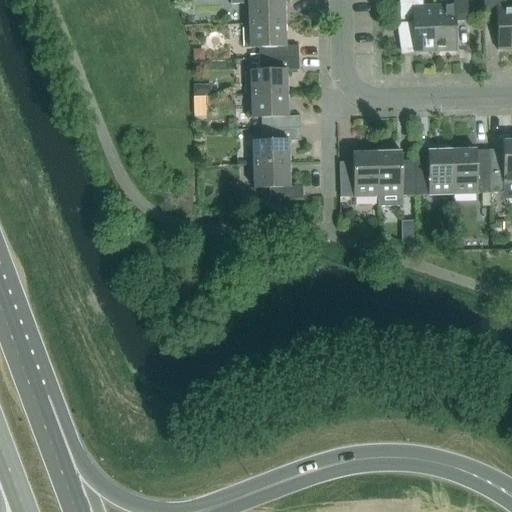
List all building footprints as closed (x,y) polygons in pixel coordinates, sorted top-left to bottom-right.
[(243,24),(243,25),(285,24),(284,1),(296,0),(263,0),(263,1),(247,1),(247,3),(248,3),(248,9),(244,9),(244,24),(243,24)] [(398,0),(400,47),(400,50),(413,50),(413,53),(434,52),(433,7),(423,7),(422,0),(398,0)] [(452,0),(453,6),(433,7),(434,52),(455,52),(454,22),(467,22),(465,0),(452,0)] [(482,0),(483,18),(496,18),(496,51),(511,50),(511,8),(505,9),(504,0),(482,0)] [(258,55),(259,60),(298,59),(298,46),(285,47),(285,24),(243,25),(243,26),(244,26),(245,41),(249,41),(249,47),(249,48),(258,48),(258,55)] [(203,60),(203,55),(199,51),(194,51),(194,60),(201,60),(203,60)] [(245,96),(246,96),(287,94),(286,71),(299,71),(298,59),(259,60),(259,65),(259,71),(249,72),(249,73),(250,73),(250,79),(246,79),(246,95),(245,95),(245,96)] [(202,85),(193,85),(193,95),(202,95),(212,95),(212,85),(202,85)] [(287,94),(246,96),(247,111),(251,111),(251,117),(251,118),(260,118),(261,130),(300,129),(300,117),(288,117),(287,94)] [(300,129),(261,130),(261,142),(251,142),(251,143),(252,143),(252,149),(248,149),(248,165),(247,165),(247,166),(289,164),(288,142),(301,141),(300,129)] [(501,151),(488,151),(490,194),(501,194),(501,200),(511,199),(511,140),(501,141),(501,151)] [(451,151),(452,196),(477,195),(477,194),(490,194),(488,151),(475,151),(475,150),(451,151)] [(428,197),(452,196),(451,151),(426,151),(426,161),(413,161),(415,196),(428,196),(428,197)] [(376,153),(377,198),(377,207),(402,206),(402,198),(402,197),(415,196),(413,161),(400,162),(400,152),(376,153)] [(377,198),(376,153),(351,153),(351,163),(338,163),(339,199),(353,198),(353,199),(377,198)] [(289,164),(247,166),(248,166),(249,181),(253,181),(253,188),(253,189),(269,188),(270,200),(302,199),(302,187),(290,187),(289,164)] [(415,226),(401,222),(402,243),(415,243),(415,226)]
